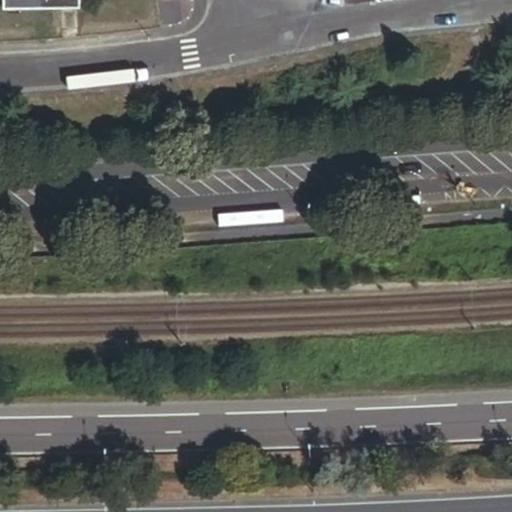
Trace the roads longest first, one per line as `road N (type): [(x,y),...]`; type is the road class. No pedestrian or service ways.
road 1 (unknown): [(0,224),(232,221),(511,193)]
road 2 (tertiary): [(511,139),(0,174)]
road 3 (primary): [(511,419),(0,435)]
road 4 (residential): [(0,71),(111,68),(326,21)]
